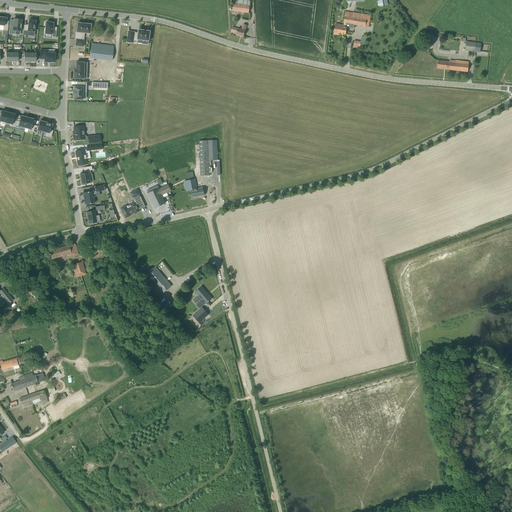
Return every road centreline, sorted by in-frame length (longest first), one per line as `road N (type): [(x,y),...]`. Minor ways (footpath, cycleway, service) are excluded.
road 1 (unclassified): [(511,90),(380,78),(154,20)]
road 2 (unclassified): [(207,210),(363,176),(511,100)]
road 3 (unclassified): [(280,511),(207,210)]
road 4 (track): [(511,225),(401,266),(416,361)]
road 5 (track): [(416,361),(254,404)]
road 6 (unclassified): [(80,235),(207,210)]
road 7 (residential): [(80,235),(61,116)]
